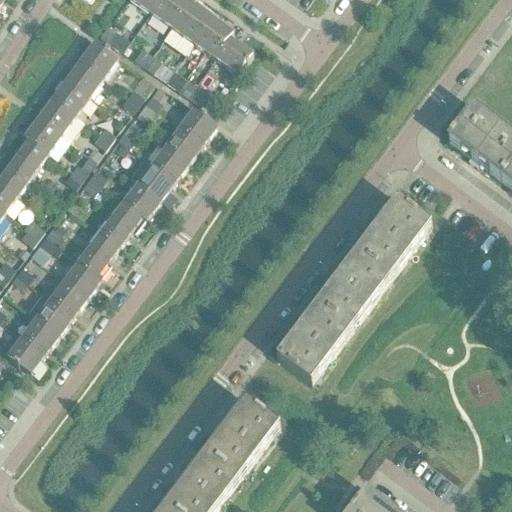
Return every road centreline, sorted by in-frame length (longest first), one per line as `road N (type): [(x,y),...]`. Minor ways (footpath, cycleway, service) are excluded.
road 1 (residential): [(323,51),(0,478)]
road 2 (residential): [(122,511),(395,152)]
road 3 (residential): [(395,152),(511,1)]
road 4 (residential): [(511,239),(395,152)]
